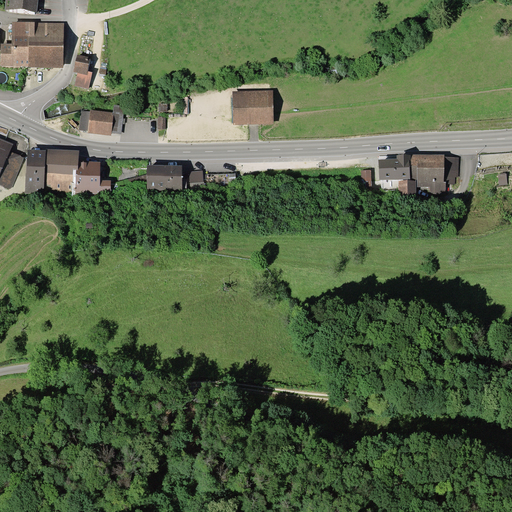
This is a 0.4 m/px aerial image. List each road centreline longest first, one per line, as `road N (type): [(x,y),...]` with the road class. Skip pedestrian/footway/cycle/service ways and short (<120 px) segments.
road 1 (track): [(0,372),(56,363),(157,379),(497,511)]
road 2 (secondary): [(511,136),(120,152),(92,150),(15,120)]
road 3 (track): [(511,393),(405,403),(157,379)]
road 4 (residential): [(15,120),(66,70),(69,0)]
